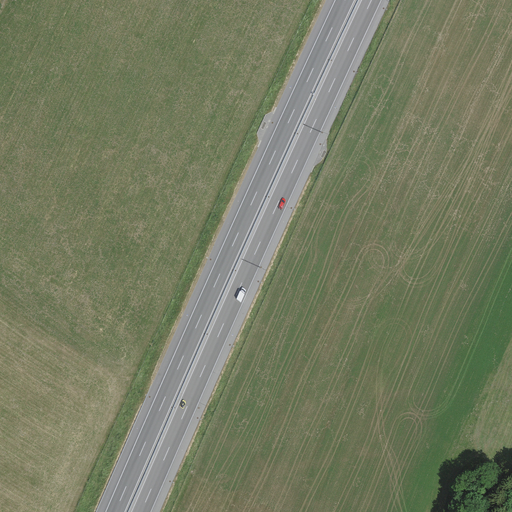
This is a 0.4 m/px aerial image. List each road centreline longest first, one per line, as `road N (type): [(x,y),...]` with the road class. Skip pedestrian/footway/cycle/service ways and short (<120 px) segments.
road 1 (motorway): [(141,511),(371,0)]
road 2 (motorway): [(344,0),(115,511)]
